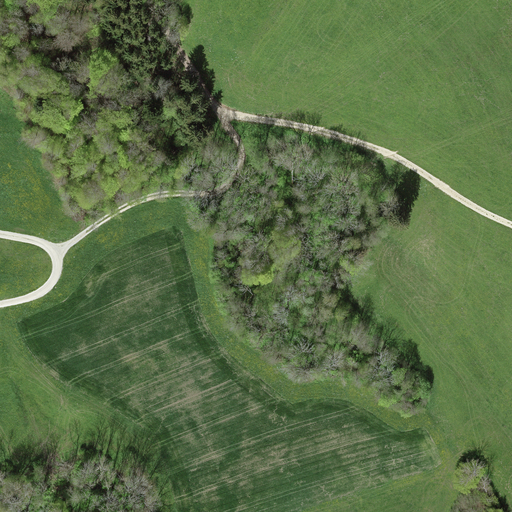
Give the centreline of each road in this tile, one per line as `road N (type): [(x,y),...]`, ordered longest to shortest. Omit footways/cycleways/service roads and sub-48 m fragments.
road 1 (track): [(0,303),(43,290),(55,253),(130,204),(208,194),(232,181),(243,150),(217,109)]
road 2 (track): [(217,109),(388,153),(511,225)]
road 3 (track): [(145,0),(217,109)]
